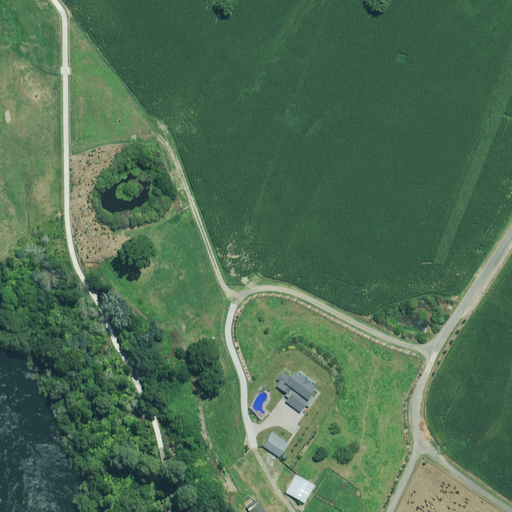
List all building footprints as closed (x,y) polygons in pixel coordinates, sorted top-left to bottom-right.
[(449,342),(454,344),(453,348),(458,350),(463,339),(458,337),(460,333),(454,330),(449,342)] [(483,377),(470,371),(463,385),(477,391),(483,377)] [(313,389),(291,373),(288,377),(284,374),(284,375),(281,373),(276,380),(279,382),(275,387),(285,394),(282,399),(285,401),(285,402),(299,413),(304,406),(308,408),(314,399),(308,395),(313,389)] [(288,443),(271,432),(261,447),(278,458),(288,443)] [(314,486),(295,475),(285,493),(303,504),(314,486)] [(265,511),(256,500),(245,509),(247,511),(265,511)]
